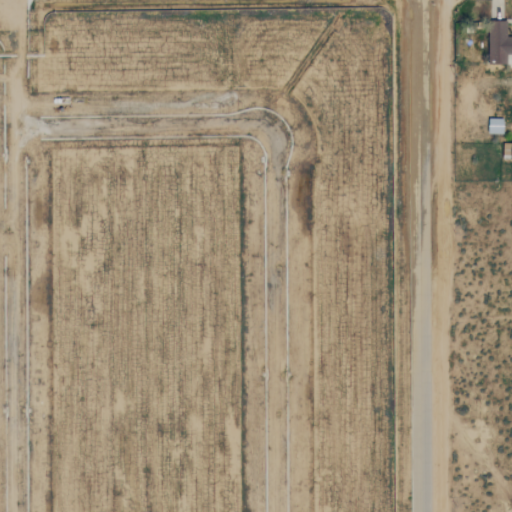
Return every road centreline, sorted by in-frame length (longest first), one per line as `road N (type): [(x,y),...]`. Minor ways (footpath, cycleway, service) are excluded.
road 1 (residential): [(272,511),(269,119),(6,119)]
road 2 (residential): [(5,0),(7,511)]
road 3 (residential): [(422,511),(423,0)]
